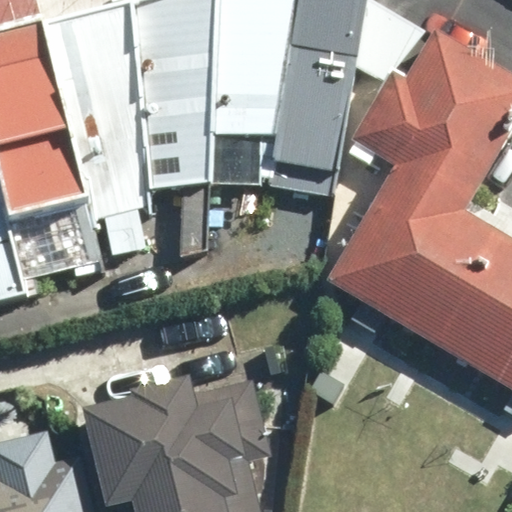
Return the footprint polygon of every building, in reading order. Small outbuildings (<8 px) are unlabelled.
[(0,0),(0,186),(8,220),(89,197),(94,220),(150,208),(151,188),(209,181),(333,196),(364,0),(0,0)] [(511,253),(456,220),(511,125),(511,87),(429,38),(399,88),(386,80),(351,141),(397,168),(322,295),(511,406),(511,253)] [(0,300),(21,295),(0,209),(0,300)] [(247,389),(71,425),(91,511),(258,511),(250,474),(264,471),(247,389)] [(0,511),(79,511),(69,466),(47,472),(40,443),(0,452),(0,511)]
